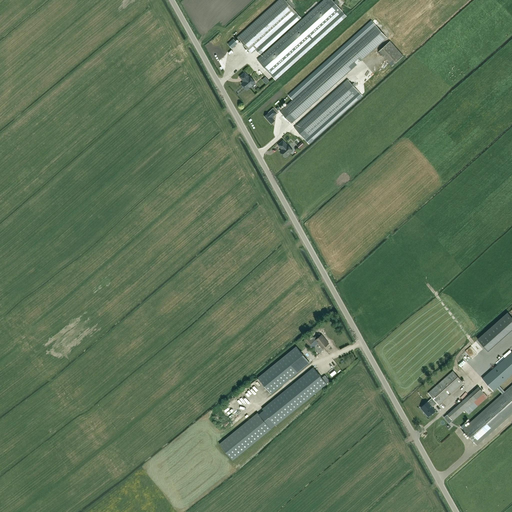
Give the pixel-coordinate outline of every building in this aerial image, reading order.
[(251,53),(296,12),(284,0),(279,0),(237,38),(251,53)] [(331,0),(323,0),(257,60),(274,79),(345,14),(331,0)] [(375,26),(346,52),(280,111),(291,124),(387,38),(375,26)] [(232,49),(237,43),(233,39),(227,44),(232,49)] [(390,42),(379,52),(393,67),(404,57),(390,42)] [(239,77),(244,82),(241,84),(247,90),(255,83),(249,77),(245,72),(239,77)] [(294,127),(305,140),(358,92),(347,80),(294,127)] [(273,109),(264,116),(271,124),(275,121),(272,118),(277,113),(273,109)] [(278,145),(282,149),(280,151),(285,157),(293,151),(287,145),(283,141),(278,145)] [(477,340),(487,351),(511,328),(511,317),(508,313),(477,340)] [(304,340),(309,345),(315,340),(322,349),(328,344),(321,335),(317,339),(315,337),(310,340),(308,337),(304,340)] [(258,378),(271,394),(309,363),(296,346),(258,378)] [(470,347),(462,355),(471,363),(478,354),(470,347)] [(502,394),(504,392),(499,386),(511,374),(511,351),(482,378),(493,391),(497,388),(502,394)] [(480,360),(474,364),(478,372),(485,368),(480,360)] [(262,409),(275,425),(326,384),(313,367),(262,409)] [(427,402),(420,408),(428,417),(435,410),(431,406),(436,402),(438,405),(463,383),(453,371),(428,393),(432,398),(427,402)] [(462,429),(477,445),(511,413),(511,384),(504,392),(502,394),(462,429)] [(487,397),(484,393),(478,387),(447,415),(452,421),(464,410),(468,414),(487,397)] [(228,410),(233,418),(244,411),(239,403),(228,410)] [(232,460),(270,429),(257,413),(219,444),(232,460)] [(445,432),(438,438),(440,440),(447,434),(445,432)]
